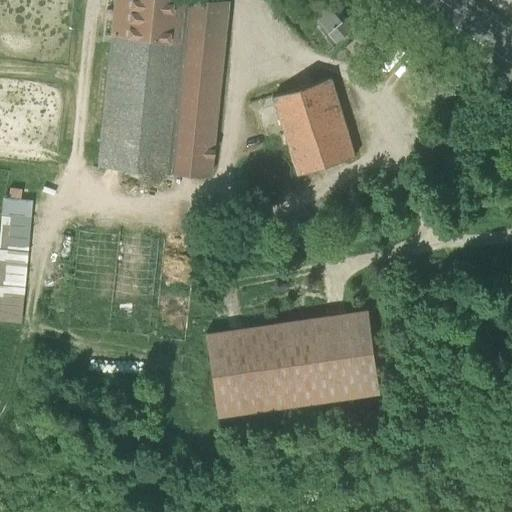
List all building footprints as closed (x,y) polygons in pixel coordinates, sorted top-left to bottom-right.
[(100,166),(210,177),(228,1),(217,0),(182,0),(178,42),(113,35),(100,166)] [(116,0),(113,35),(178,42),(182,0),(116,0)] [(323,26),(337,43),(355,28),(331,0),(297,0),(320,28),(323,26)] [(274,97),(300,175),(356,157),(332,78),(274,97)] [(3,199),(0,230),(0,321),(21,323),(32,201),(3,199)] [(215,396),(218,417),(380,393),(369,310),(207,333),(215,396)]
